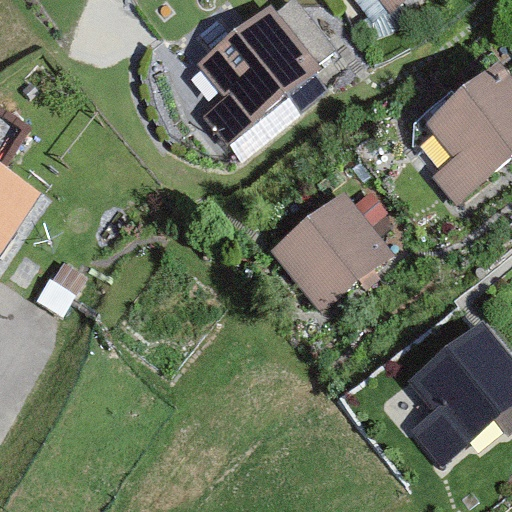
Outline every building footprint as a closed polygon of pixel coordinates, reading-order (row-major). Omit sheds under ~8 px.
[(244,124),(307,74),(263,19),(200,69),(244,124)] [(473,184),(511,153),(511,104),(492,79),(429,130),(473,184)] [(0,274),(54,212),(0,163),(0,274)] [(317,310),(380,260),(336,205),(273,255),(317,310)] [(458,443),(511,399),(511,379),(477,336),(413,388),(458,443)] [(0,400),(16,382),(0,368),(0,400)]
